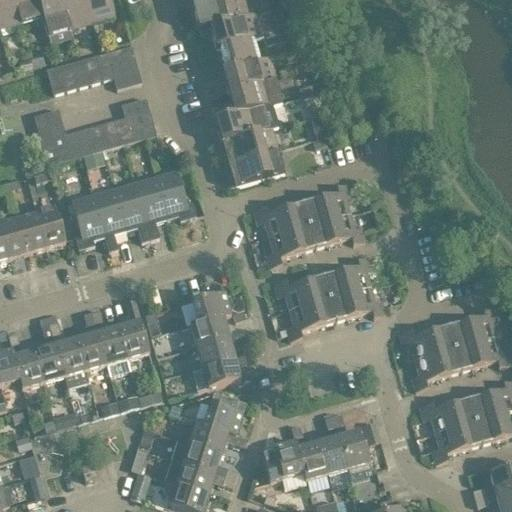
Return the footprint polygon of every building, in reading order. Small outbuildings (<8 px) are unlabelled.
[(0,0),(0,31),(21,25),(13,0),(0,0)] [(13,0),(21,25),(43,19),(37,0),(13,0)] [(37,0),(43,19),(48,38),(71,32),(61,0),(37,0)] [(61,0),(71,32),(93,26),(85,0),(61,0)] [(115,19),(110,0),(109,0),(85,0),(93,26),(115,19)] [(189,0),(192,11),(229,0),(189,0)] [(199,33),(210,30),(249,18),(244,0),(229,0),(192,11),(199,33)] [(277,0),(276,0),(268,2),(270,11),(280,9),(277,0)] [(253,17),(249,18),(210,30),(216,52),(220,51),(220,50),(254,41),(264,39),(257,16),(253,17)] [(258,56),(254,41),(220,50),(220,51),(224,65),(226,72),(260,62),(258,56)] [(110,68),(135,61),(132,49),(107,56),(110,68)] [(95,59),(102,84),(114,81),(114,80),(110,68),(107,56),(95,59)] [(46,67),(43,59),(32,62),(34,70),(46,67)] [(83,62),(90,87),(102,84),(95,59),(83,62)] [(260,62),(226,72),(222,73),(229,96),(276,82),(270,60),(260,63),(260,62)] [(135,61),(110,68),(114,80),(138,73),(135,61)] [(19,65),(21,73),(34,70),(32,62),(19,65)] [(71,66),(78,91),(90,87),(83,62),(71,66)] [(59,69),(66,94),(78,91),(71,66),(59,69)] [(46,73),(53,98),(66,94),(59,69),(46,73)] [(117,93),(142,86),(138,73),(114,80),(114,81),(117,93)] [(263,110),(282,105),(276,82),(229,96),(235,117),(235,118),(263,110)] [(310,87),(298,90),(300,99),(312,96),(310,87)] [(320,105),(317,95),(303,99),(306,109),(320,105)] [(121,108),(125,120),(150,114),(146,101),(121,108)] [(235,117),(216,123),(222,145),(269,132),(263,110),(235,118),(235,117)] [(59,112),(34,119),(38,132),(62,125),(59,112)] [(129,133),(153,126),(150,114),(125,120),(129,133)] [(113,124),(120,149),(132,145),(129,133),(125,120),(113,124)] [(120,149),(113,124),(101,127),(108,152),(120,149)] [(48,169),(66,141),(65,137),(62,125),(38,132),(48,169)] [(153,126),(129,133),(132,145),(157,139),(153,126)] [(108,152),(101,127),(89,131),(96,155),(108,152)] [(96,155),(89,131),(77,134),(84,159),(96,155)] [(272,131),(269,132),(222,145),(228,167),(278,153),(272,131)] [(84,159),(77,134),(65,137),(66,141),(48,169),(84,159)] [(325,140),(313,144),(315,152),(327,148),(325,140)] [(234,190),(285,176),(278,153),(228,167),(234,190)] [(102,154),(84,159),(87,172),(105,167),(102,154)] [(46,174),(34,178),(37,186),(48,182),(46,174)] [(187,207),(177,175),(155,181),(167,223),(179,219),(180,225),(197,220),(193,205),(187,207)] [(160,241),(156,226),(167,223),(155,181),(135,187),(151,244),(160,241)] [(21,190),(19,183),(8,186),(10,193),(21,190)] [(0,187),(0,196),(10,193),(8,186),(0,187)] [(137,231),(142,246),(151,244),(135,187),(114,193),(126,234),(137,231)] [(270,271),(282,268),(280,261),(351,241),(353,248),(365,244),(361,231),(354,232),(346,202),(353,201),(349,187),(337,190),(339,196),(267,216),(266,210),(254,213),(258,227),(264,225),(273,255),(266,257),(270,271)] [(105,240),(109,255),(119,253),(114,238),(126,234),(114,193),(93,198),(105,240)] [(94,244),(105,240),(93,198),(71,205),(81,237),(75,239),(79,254),(95,249),(94,244)] [(66,246),(55,209),(36,215),(47,252),(66,246)] [(18,220),(28,257),(47,252),(36,215),(18,220)] [(0,224),(0,228),(10,262),(28,257),(18,220),(0,224)] [(0,264),(10,262),(0,228),(0,264)] [(374,321),(386,318),(382,304),(375,306),(366,276),(373,274),(369,260),(357,263),(359,269),(288,290),(286,283),(274,287),(278,300),(285,298),(293,328),(287,330),(290,344),(302,341),(301,335),(372,315),(374,321)] [(192,305),(198,326),(198,327),(223,320),(224,321),(231,318),(225,296),(192,305)] [(137,314),(134,304),(126,306),(129,317),(137,314)] [(412,381),(416,394),(428,391),(426,385),(497,365),(499,371),(511,368),(507,354),(500,356),(492,326),(499,324),(495,310),(483,313),(485,320),(413,340),(411,333),(399,337),(403,350),(410,349),(419,379),(412,381)] [(103,324),(100,313),(92,316),(95,326),(103,324)] [(132,326),(119,330),(128,363),(149,357),(140,324),(137,314),(129,317),(132,326)] [(244,314),(233,317),(236,325),(246,322),(244,314)] [(155,315),(145,318),(147,327),(158,324),(155,315)] [(84,318),(87,328),(95,326),(92,316),(84,318)] [(198,326),(190,328),(191,329),(197,350),(229,340),(226,328),(224,321),(223,320),(198,327),(198,326)] [(103,324),(95,326),(98,336),(107,369),(110,380),(131,374),(128,363),(119,330),(106,334),(103,324)] [(61,336),(58,325),(50,327),(53,338),(61,336)] [(90,338),(77,342),(86,375),(107,369),(98,336),(95,326),(87,328),(90,338)] [(42,330),(44,340),(53,338),(50,327),(42,330)] [(61,336),(53,338),(56,348),(65,380),(69,393),(90,387),(86,375),(77,342),(64,346),(61,336)] [(17,337),(8,339),(11,350),(20,347),(17,337)] [(47,350),(35,354),(44,386),(65,380),(56,348),(53,338),(45,340),(47,350)] [(229,340),(197,350),(202,371),(235,361),(229,340)] [(253,347),(243,350),(245,358),(255,356),(253,347)] [(15,359),(13,352),(0,355),(0,389),(0,390),(21,384),(14,360),(15,359)] [(21,384),(23,392),(44,386),(35,354),(15,359),(14,360),(21,384)] [(255,356),(245,358),(247,367),(258,364),(255,356)] [(235,361),(202,371),(193,373),(199,395),(241,383),(238,371),(248,368),(247,367),(245,358),(235,361)] [(434,413),(432,406),(420,410),(424,424),(431,422),(439,452),(432,454),(436,468),(448,464),(446,458),(511,439),(511,383),(503,386),(505,393),(434,413)] [(138,400),(141,409),(162,403),(160,394),(138,400)] [(235,414),(238,403),(216,396),(214,396),(204,427),(204,428),(228,436),(228,437),(236,439),(236,438),(243,417),(241,416),(235,414)] [(121,415),(140,410),(138,400),(118,405),(121,415)] [(245,405),(238,403),(235,414),(241,416),(245,405)] [(116,406),(102,410),(104,420),(119,416),(116,406)] [(182,412),(171,409),(169,417),(179,420),(182,412)] [(85,414),(75,417),(78,427),(88,424),(85,414)] [(22,415),(12,418),(14,427),(25,424),(22,415)] [(74,428),(71,416),(54,421),(57,433),(74,428)] [(333,419),(336,430),(339,440),(348,472),(370,466),(360,434),(347,438),(341,417),(333,419)] [(328,432),(336,430),(333,419),(325,422),(328,432)] [(54,422),(43,425),(47,436),(57,433),(54,422)] [(226,444),(246,451),(248,442),(236,438),(236,439),(228,437),(228,436),(204,428),(204,427),(196,425),(190,446),(222,457),(226,444)] [(369,448),(381,445),(376,426),(363,430),(369,448)] [(303,439),(300,429),(291,431),(294,441),(303,439)] [(143,434),(139,447),(149,450),(153,437),(143,434)] [(29,438),(15,442),(19,454),(33,450),(29,438)] [(318,446),(327,478),(348,472),(339,440),(318,446)] [(178,443),(172,463),(215,477),(225,480),(228,472),(218,469),(222,457),(190,446),(178,443)] [(274,454),(262,457),(270,486),(282,483),(303,477),(304,476),(297,452),(298,451),(296,444),(273,450),(274,454)] [(303,477),(305,484),(327,478),(318,446),(298,451),(297,452),(304,476),(303,477)] [(137,452),(130,474),(140,477),(146,455),(137,452)] [(35,457),(19,462),(25,481),(41,477),(35,457)] [(172,463),(165,484),(176,487),(209,498),(212,485),(222,489),(225,480),(215,477),(172,463)] [(98,481),(94,467),(81,471),(86,485),(98,481)] [(511,468),(490,475),(496,497),(511,492),(511,468)] [(238,475),(228,472),(225,480),(235,484),(238,475)] [(131,500),(143,504),(150,481),(138,477),(131,500)] [(39,479),(30,481),(36,502),(45,499),(39,479)] [(222,489),(233,492),(235,484),(225,480),(222,489)] [(209,511),(205,510),(209,498),(176,487),(169,509),(179,511),(209,511)] [(0,511),(9,510),(4,489),(0,489),(0,511)] [(483,491),(473,494),(475,503),(486,500),(483,491)] [(500,511),(511,511),(511,492),(496,497),(500,511)] [(274,510),(276,501),(266,498),(263,506),(274,510)] [(478,511),(488,508),(486,500),(475,503),(478,511)] [(42,511),(40,501),(27,505),(28,511),(42,511)] [(345,511),(343,503),(335,505),(337,511),(345,511)]
